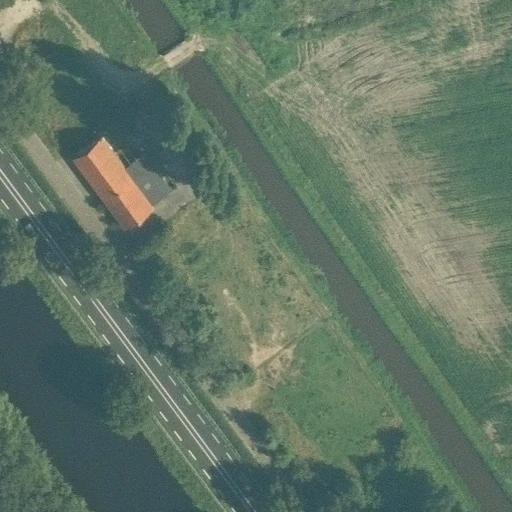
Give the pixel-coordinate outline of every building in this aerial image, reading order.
[(96,0),(76,0),(71,5),(121,77),(141,63),(96,0)] [(227,40),(373,3),(372,0),(205,0),(210,18),(221,16),(227,40)] [(133,110),(126,117),(61,30),(15,65),(78,150),(72,155),(124,225),(153,204),(137,182),(161,164),(140,137),(149,131),(133,110)] [(292,363),(346,439),(388,408),(228,185),(180,219),(274,351),(291,339),(303,355),(292,363)] [(370,511),(417,511),(426,504),(428,476),(409,457),(381,456),(363,475),(361,502),(370,511)]
